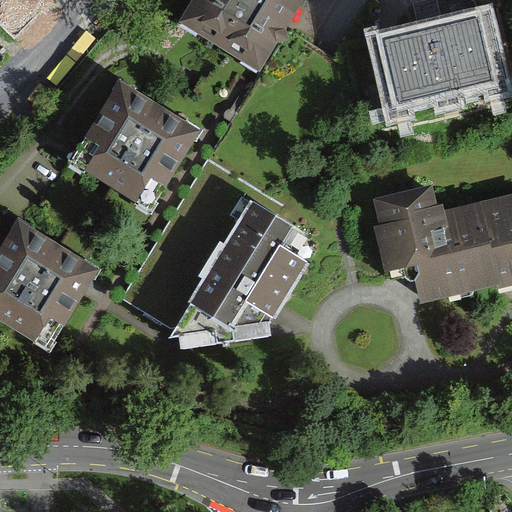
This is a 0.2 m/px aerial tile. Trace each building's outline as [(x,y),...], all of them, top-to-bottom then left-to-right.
[(0,0),(0,43),(15,58),(69,0),(0,0)] [(187,0),(174,25),(253,69),(292,0),(187,0)] [(413,23),(362,35),(368,62),(374,61),(381,91),(377,92),(382,115),(504,89),(498,62),(494,63),(487,33),(490,32),(485,6),(437,17),(439,26),(415,31),(413,23)] [(195,129),(110,82),(62,167),(147,214),(195,129)] [(492,285),(473,205),(441,212),(439,205),(431,207),(427,188),(371,201),(378,228),(371,229),(381,274),(405,269),(413,303),(492,285)] [(511,195),(473,205),(492,285),(511,280),(511,195)] [(246,204),(159,342),(169,341),(171,350),(264,338),(262,326),(300,265),(273,248),(285,228),(246,204)] [(86,265),(8,221),(0,235),(0,329),(37,351),(75,285),(86,265)]
